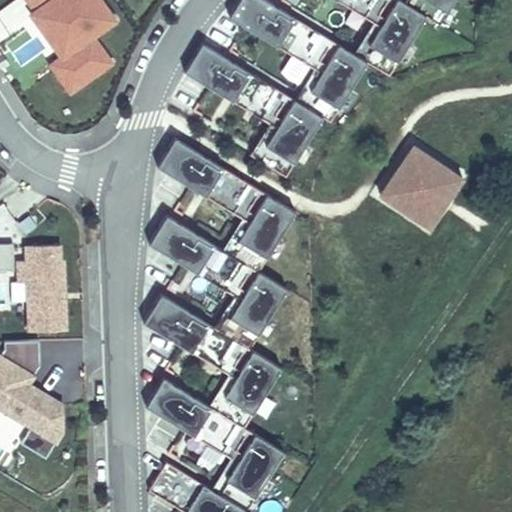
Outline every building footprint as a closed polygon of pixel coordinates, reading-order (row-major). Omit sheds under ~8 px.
[(23,0),(29,7),(25,11),(57,53),(46,61),(69,95),(114,62),(95,36),(119,19),(105,0),(23,0)] [(258,159),(286,176),(322,116),(330,121),(367,61),(389,75),(426,15),(439,24),(453,0),(414,0),(410,7),(404,3),(399,0),(335,0),(372,23),(379,27),(360,58),(353,54),(264,0),(238,0),(228,17),(312,68),(319,73),(300,104),(293,100),(201,43),(184,72),(271,125),(276,128),(258,159)] [(353,54),(360,58),(379,27),(372,23),(353,54)] [(300,104),(319,73),(312,68),(293,100),(300,104)] [(258,159),(276,128),(271,125),(252,156),(258,159)] [(148,490),(182,511),(249,511),(246,510),(283,451),(244,427),(281,367),(250,348),(286,288),(258,271),(294,211),(174,138),(157,167),(241,219),(248,223),(228,254),(222,250),(166,215),(148,243),(232,297),(239,302),(220,332),(213,328),(160,294),(143,322),(227,376),(233,380),(214,411),(207,406),(162,378),(145,406),(236,464),(242,468),(223,498),(216,494),(166,462),(148,490)] [(429,228),(460,181),(463,177),(413,144),(379,194),(429,228)] [(228,254),(248,223),(241,219),(222,250),(228,254)] [(28,330),(66,329),(63,260),(60,260),(59,245),(25,247),(25,262),(17,262),(18,282),(26,282),(28,330)] [(220,332),(239,302),(232,297),(213,328),(220,332)] [(39,385),(52,364),(51,340),(18,341),(18,348),(8,363),(1,359),(0,359),(0,415),(8,403),(43,425),(33,442),(58,457),(73,432),(73,418),(68,415),(73,406),(39,385)] [(214,411),(233,380),(227,376),(207,406),(214,411)] [(223,498),(242,468),(236,464),(216,494),(223,498)]
